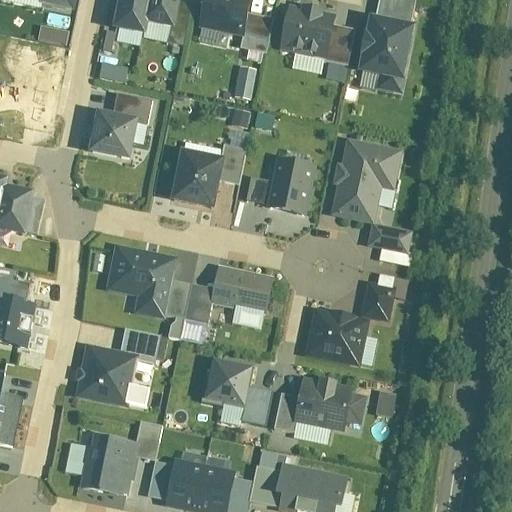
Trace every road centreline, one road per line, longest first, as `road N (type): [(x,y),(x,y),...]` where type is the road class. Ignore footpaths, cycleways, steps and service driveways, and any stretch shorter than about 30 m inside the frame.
road 1 (tertiary): [(446,511),(511,70)]
road 2 (residential): [(29,509),(79,219)]
road 3 (residential): [(340,272),(79,219)]
road 4 (residential): [(63,171),(98,0)]
